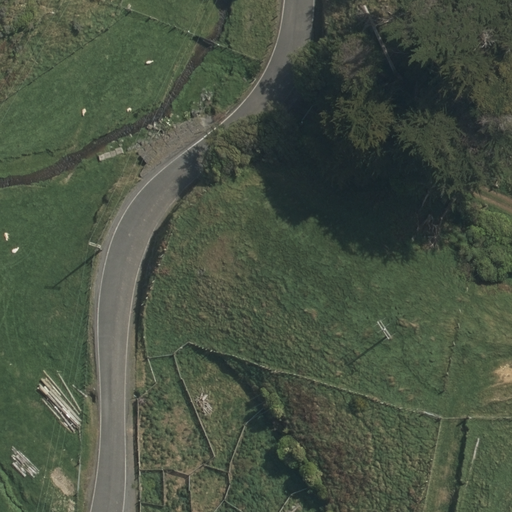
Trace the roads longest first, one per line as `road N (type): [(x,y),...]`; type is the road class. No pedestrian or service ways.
road 1 (unclassified): [(297,0),(277,85),(260,108),(149,197),(125,236),(112,295),(105,511)]
road 2 (track): [(436,511),(464,396),(479,381),(511,371)]
